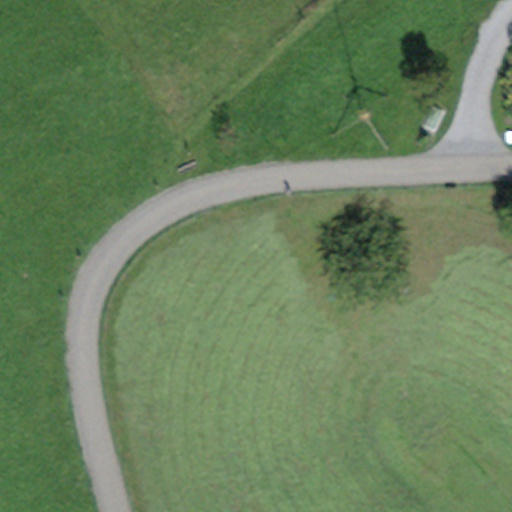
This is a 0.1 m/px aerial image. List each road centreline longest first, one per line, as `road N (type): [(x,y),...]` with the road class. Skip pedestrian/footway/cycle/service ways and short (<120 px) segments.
road 1 (track): [(511,165),(236,179),(168,210)]
road 2 (track): [(168,210),(129,233),(91,306),(91,355),(126,511)]
